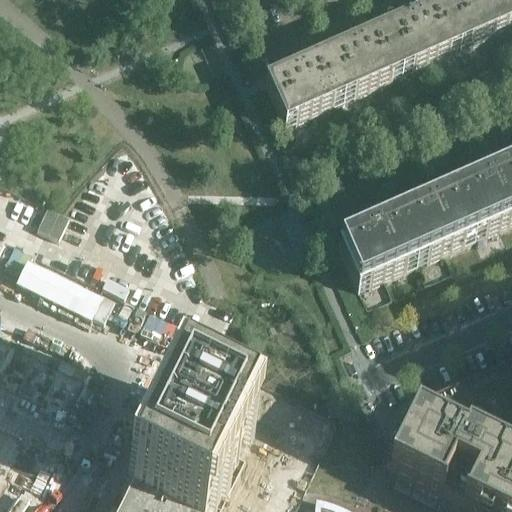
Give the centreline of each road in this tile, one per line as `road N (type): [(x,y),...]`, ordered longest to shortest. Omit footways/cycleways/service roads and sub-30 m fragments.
road 1 (residential): [(320,220),(511,133)]
road 2 (residential): [(368,382),(511,320)]
road 3 (residential): [(246,54),(366,0)]
